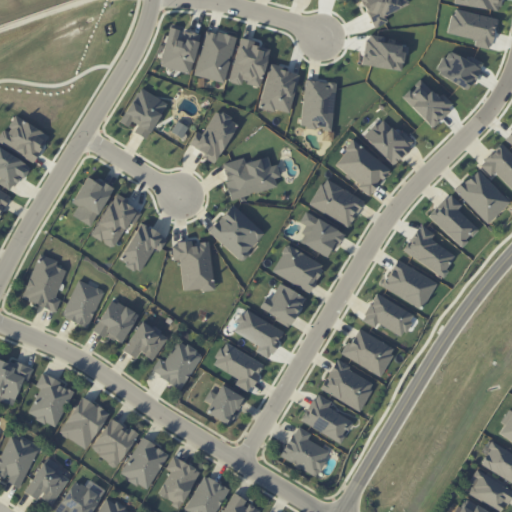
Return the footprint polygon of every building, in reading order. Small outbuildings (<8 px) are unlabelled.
[(385,16),(409,5),(406,0),(360,0),(374,28),(387,22),(385,16)] [(199,33),(181,29),(169,27),(160,67),(190,73),(199,33)] [(224,83),(235,37),(205,29),(194,76),(224,83)] [(261,86),(268,48),(254,45),(255,40),(238,37),(230,82),(242,85),(242,83),(261,86)] [(289,114),(299,73),(270,65),(259,107),(289,114)] [(335,82),(304,80),(301,128),(332,129),(335,82)] [(165,101),(137,88),(122,121),(135,127),(133,132),(147,139),(165,101)] [(202,134),(197,131),(188,146),(215,161),(237,122),(216,110),(202,134)] [(414,143),(403,132),(399,136),(380,118),(363,136),(393,165),(414,143)] [(0,143),(34,162),(48,135),(23,122),(20,128),(12,123),(7,132),(3,129),(0,133),(0,143)] [(369,194),(389,169),(353,140),(333,165),(369,194)] [(511,154),(499,143),(479,165),(490,176),(493,172),(511,189),(511,154)] [(0,176),(3,178),(2,179),(14,185),(20,174),(13,171),(19,159),(0,149),(0,176)] [(231,199),(276,187),(274,178),(279,177),(275,165),(270,166),(267,157),(244,163),(243,158),(222,164),(231,199)] [(454,190),(486,224),(509,203),(477,168),(454,190)] [(72,216),(91,226),(112,187),(96,178),(94,181),(86,176),(71,202),(77,206),(72,216)] [(363,201),(325,178),(309,204),(347,227),(363,201)] [(0,215),(10,194),(0,189),(0,215)] [(461,205),(449,194),(428,216),(460,247),(477,228),(457,209),(461,205)] [(133,226),(142,210),(115,195),(91,236),(113,248),(128,223),(133,226)] [(264,231),(230,205),(208,234),(242,260),(264,231)] [(327,258),(342,234),(305,212),(299,222),(307,226),(298,241),(327,258)] [(159,251),(166,239),(141,223),(118,260),(139,273),(154,248),(159,251)] [(214,289),(208,242),(191,244),(191,241),(171,244),(173,261),(179,260),(183,292),(214,289)] [(323,266),(287,244),(271,271),(308,292),(323,266)] [(58,260),(38,253),(22,299),(56,311),(60,299),(56,297),(65,270),(55,267),(58,260)] [(62,317),(88,328),(103,291),(77,280),(62,317)] [(266,296),(259,309),(288,326),(305,298),(279,283),(270,299),(266,296)] [(414,315),(376,294),(361,320),(375,327),(377,323),(402,337),(414,315)] [(138,315),(111,299),(93,329),(120,345),(138,315)] [(139,351),(152,360),(167,338),(143,320),(122,350),(134,358),(139,351)] [(339,356),(382,375),(394,347),(356,330),(351,343),(346,341),(339,356)] [(164,362),(159,358),(151,371),(181,389),(202,354),(177,340),(164,362)] [(249,392),(264,364),(224,342),(212,364),(237,378),(234,384),(249,392)] [(0,400),(12,405),(21,379),(28,381),(32,369),(0,358),(0,400)] [(319,389),(359,411),(374,383),(335,361),(319,389)] [(61,382),(42,372),(35,386),(40,389),(27,414),(55,428),(72,391),(60,385),(61,382)] [(204,401),(209,403),(204,413),(230,425),(243,396),(220,385),(216,394),(209,390),(204,401)] [(352,421),(327,407),(330,402),(316,394),(301,420),(339,443),(352,421)] [(59,433),(86,449),(108,412),(81,397),(59,433)] [(498,433),(511,442),(511,411),(508,409),(499,423),(503,425),(498,433)] [(116,467),(137,435),(112,418),(90,449),(116,467)] [(279,457),(315,476),(328,451),(307,440),(310,433),(296,426),(279,457)] [(4,480),(19,488),(38,449),(11,435),(0,456),(0,476),(5,479),(4,480)] [(147,490),(167,453),(141,438),(120,475),(147,490)] [(511,482),(511,453),(492,442),(480,465),(511,482)] [(170,471),(157,495),(179,507),(200,471),(173,456),(165,469),(170,471)] [(41,493),(54,501),(68,478),(43,462),(24,492),(36,500),(41,493)] [(511,493),(511,488),(475,471),(469,483),(472,485),(467,495),(501,511),(505,502),(508,503),(511,493)] [(183,510),(185,511),(214,511),(229,489),(204,475),(183,510)] [(91,511),(101,498),(75,480),(55,510),(58,511),(91,511)] [(257,511),(259,509),(233,494),(222,511),(257,511)] [(131,511),(106,497),(97,511),(131,511)] [(454,511),(486,511),(465,497),(454,511)]
